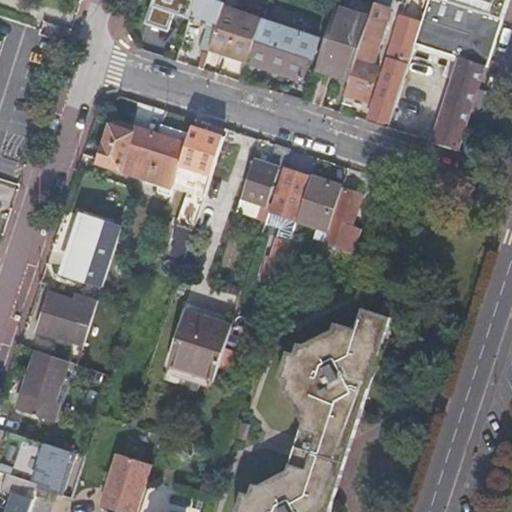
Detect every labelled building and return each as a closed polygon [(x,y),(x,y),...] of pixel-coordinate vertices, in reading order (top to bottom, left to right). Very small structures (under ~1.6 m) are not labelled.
[(158,0),(148,35),(164,40),(166,33),(182,38),(192,7),(180,3),(180,0),(158,0)] [(213,0),(197,0),(191,20),(206,25),(198,49),(208,53),(210,49),(223,7),(224,4),(219,2),(213,0)] [(349,81),(345,94),(355,98),(367,102),(377,68),(373,66),(391,11),(388,10),(391,0),(376,0),(370,19),(349,81)] [(415,42),(463,57),(481,0),(429,0),(421,24),(415,42)] [(481,0),(463,57),(434,142),(455,149),(483,64),(488,66),(509,0),(481,0)] [(210,49),(222,53),(235,11),(223,7),(210,49)] [(349,81),(370,19),(336,7),(316,71),(349,81)] [(235,11),(222,53),(248,62),(260,26),(263,19),(235,11)] [(421,24),(402,17),(390,53),(369,118),(381,122),(382,123),(383,123),(383,121),(389,123),(415,42),(421,24)] [(260,26),(248,62),(301,79),(308,58),(313,60),(320,39),(274,24),(272,30),(260,26)] [(345,94),(343,100),(353,103),(355,98),(345,94)] [(225,137),(228,130),(211,124),(196,120),(194,127),(225,137)] [(171,196),(181,167),(191,134),(163,125),(159,137),(115,122),(106,149),(103,148),(100,158),(103,159),(101,164),(160,183),(158,191),(171,196)] [(185,261),(225,137),(194,127),(191,134),(181,167),(195,171),(174,236),(178,237),(172,257),(185,261)] [(243,196),(238,212),(269,222),(272,211),(285,172),(286,169),(292,150),(277,146),(270,167),(254,161),(243,196)] [(313,178),(286,169),(285,172),(272,211),(299,220),(313,178)] [(344,188),(313,178),(299,220),(330,230),(333,221),(344,188)] [(333,221),(330,230),(326,242),(356,252),(363,231),(353,228),(364,196),(348,190),(337,222),(333,221)] [(105,286),(123,230),(87,218),(68,274),(105,286)] [(285,261),(291,243),(280,239),(273,257),(285,261)] [(314,246),(293,239),(291,243),(285,261),(285,263),(306,270),(314,246)] [(100,302),(78,295),(75,303),(50,294),(37,332),(85,348),(100,302)] [(330,511),(393,317),(363,308),(356,329),(335,323),(333,329),(302,344),(298,342),(294,354),(287,352),(278,380),(285,382),(282,392),(288,394),(303,424),(289,470),(259,485),(254,483),(250,495),(243,493),(237,511),(330,511)] [(227,348),(233,329),(187,314),(170,366),(216,381),(220,370),(227,348)] [(220,370),(234,374),(241,353),(227,348),(220,370)] [(79,365),(38,351),(25,389),(36,393),(30,413),(55,422),(61,405),(56,403),(68,367),(78,370),(76,376),(101,384),(105,374),(79,365)] [(86,458),(8,432),(0,456),(0,471),(9,474),(40,484),(38,488),(72,499),(86,458)] [(119,453),(102,506),(121,511),(137,511),(153,464),(119,453)] [(40,484),(9,474),(4,491),(34,500),(38,488),(40,484)] [(202,511),(204,508),(191,503),(188,511),(202,511)]
